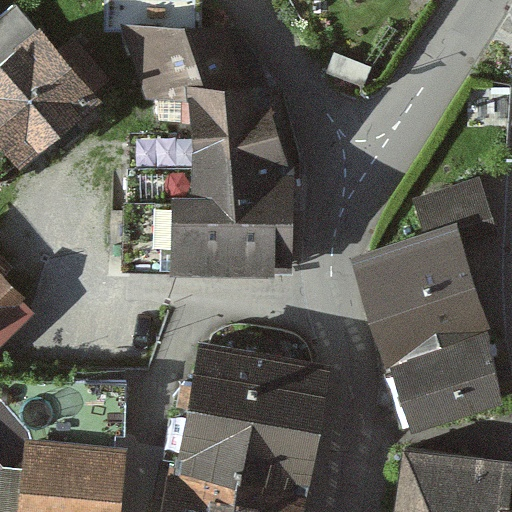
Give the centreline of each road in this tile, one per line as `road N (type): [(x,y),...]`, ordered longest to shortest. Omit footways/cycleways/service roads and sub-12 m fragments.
road 1 (tertiary): [(361,161),(336,233),(332,292),(346,369),(333,511)]
road 2 (tertiary): [(482,0),(404,115),(361,161)]
road 3 (residential): [(361,161),(242,0)]
